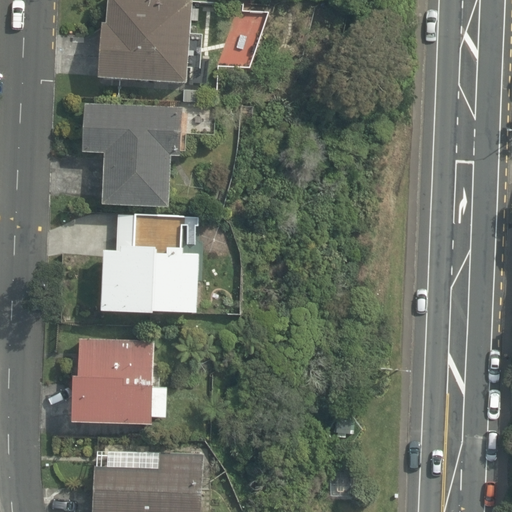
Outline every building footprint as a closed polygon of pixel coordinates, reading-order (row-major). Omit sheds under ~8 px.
[(182,90),(186,3),(139,0),(100,0),(96,85),(182,90)] [(246,78),(262,19),(236,11),(220,71),(246,78)] [(168,111),(81,105),(78,162),(102,164),(99,212),(161,216),(168,111)] [(95,253),(94,316),(189,317),(189,254),(95,253)] [(144,424),(160,424),(161,394),(144,394),(145,345),(68,342),(65,429),(144,431),(144,424)] [(89,454),(85,511),(199,511),(202,460),(89,454)]
